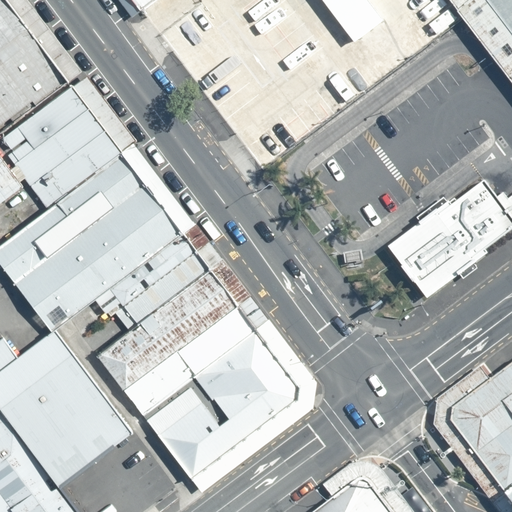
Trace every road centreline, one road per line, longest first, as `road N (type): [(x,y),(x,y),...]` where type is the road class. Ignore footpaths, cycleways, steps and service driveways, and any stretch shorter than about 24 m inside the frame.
road 1 (secondary): [(372,402),(69,0)]
road 2 (secondary): [(372,402),(234,511)]
road 3 (secondary): [(493,307),(372,402)]
road 4 (tertiary): [(452,511),(372,402)]
